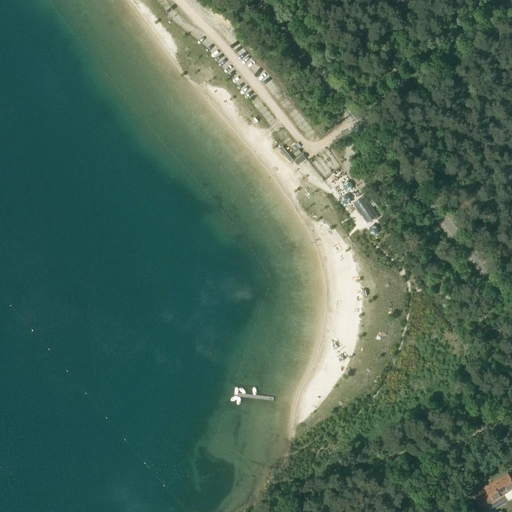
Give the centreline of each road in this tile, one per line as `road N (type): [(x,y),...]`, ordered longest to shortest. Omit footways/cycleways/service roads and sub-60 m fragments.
road 1 (unclassified): [(511,306),(260,0)]
road 2 (unclassified): [(353,511),(511,408)]
